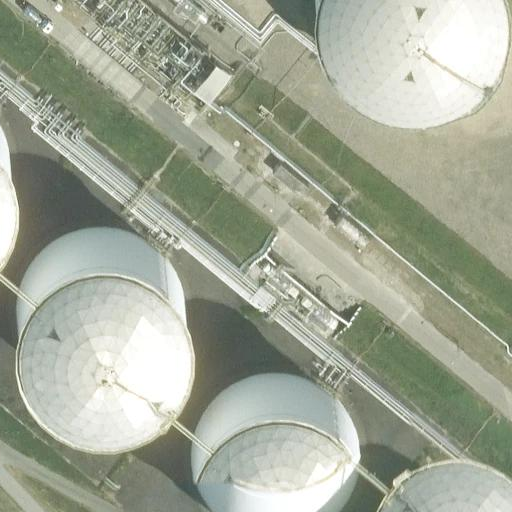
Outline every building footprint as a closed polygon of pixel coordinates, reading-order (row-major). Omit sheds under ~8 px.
[(412,101),(452,88),(478,67),(496,38),(505,3),(504,0),(297,0),(299,24),(314,56),(341,83),(374,98),(412,101)] [(205,46),(184,72),(210,93),(231,67),(205,46)] [(0,205),(3,199),(7,188),(9,176),(9,164),(8,153),(5,141),(1,130),(0,128),(0,205)] [(111,228),(100,227),(88,228),(76,230),(65,234),(55,240),(45,247),(37,255),(29,264),(23,275),(19,286),(16,297),(15,309),(15,321),(17,332),(21,343),(26,354),(33,364),(41,372),(50,380),(60,386),(71,391),(82,394),(94,396),(106,396),(117,394),(129,391),(139,386),(149,380),(159,372),(166,364),(173,354),(178,343),(182,332),(184,320),(184,309),(183,297),(180,285),(176,275),(170,264),(163,255),(154,247),(144,240),(134,234),(123,230),(111,228)] [(287,374),(275,373),(263,374),(251,376),(240,380),(230,386),(220,393),(212,401),(205,410),(199,420),(194,431),(191,443),(190,454),(191,466),(193,478),(196,489),(202,500),(208,509),(210,511),(339,511),(342,509),(348,499),(353,489),(357,478),(359,466),(360,454),(358,443),(355,431),(351,420),(345,410),(338,401),(329,393),(320,386),(309,380),(298,376),(287,374)]
